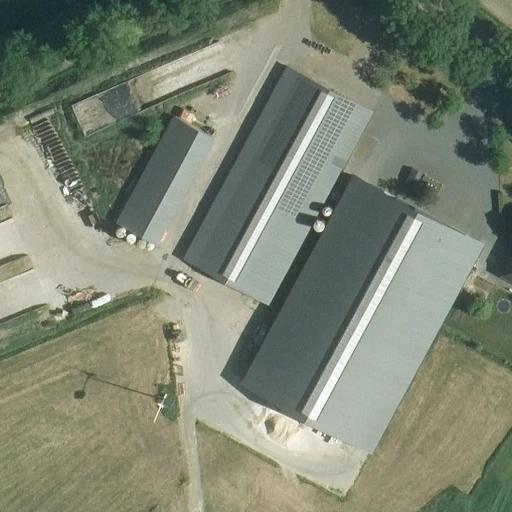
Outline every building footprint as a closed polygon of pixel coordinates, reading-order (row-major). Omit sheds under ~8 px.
[(91,108),(100,128),(207,79),(198,59),(91,108)] [(369,113),(286,68),(182,260),(265,305),(369,113)] [(116,222),(159,245),(215,140),(173,117),(116,222)] [(49,190),(67,181),(45,137),(27,146),(49,190)] [(242,382),(372,452),(482,245),(352,175),(242,382)] [(83,256),(105,244),(73,188),(51,200),(83,256)] [(14,235),(24,230),(14,209),(4,214),(14,235)] [(511,256),(501,276),(511,281),(511,256)] [(0,292),(0,315),(2,320),(42,304),(33,280),(0,292)]
